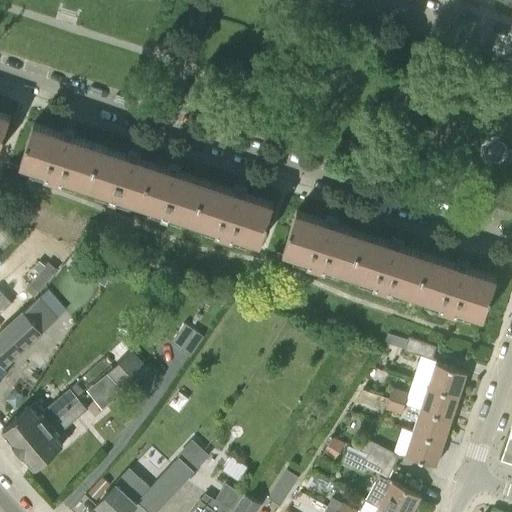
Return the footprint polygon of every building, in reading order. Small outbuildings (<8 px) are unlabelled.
[(0,110),(0,146),(11,114),(0,110)] [(79,181),(92,141),(34,121),(20,161),(79,181)] [(139,201),(153,161),(92,141),(79,181),(139,201)] [(139,201),(200,221),(214,181),(153,161),(139,201)] [(214,181),(200,221),(261,242),(274,202),(214,181)] [(351,272),(365,232),(297,209),(284,249),(351,272)] [(351,272),(417,293),(430,253),(365,232),(351,272)] [(430,253),(417,293),(484,316),(497,276),(430,253)] [(45,264),(40,260),(34,266),(40,271),(26,287),(35,295),(57,269),(48,261),(45,264)] [(0,312),(0,313),(12,301),(0,288),(0,312)] [(0,334),(0,362),(3,366),(56,319),(55,317),(66,308),(50,290),(39,299),(11,325),(0,334)] [(186,320),(172,340),(192,354),(206,334),(186,320)] [(409,338),(405,337),(405,336),(389,331),(386,341),(405,347),(405,349),(436,359),(440,347),(409,337),(409,338)] [(127,390),(150,367),(131,349),(108,372),(127,390)] [(436,361),(429,384),(459,395),(466,371),(436,361)] [(459,395),(429,384),(421,407),(451,417),(459,395)] [(393,386),(389,397),(405,402),(409,391),(393,386)] [(18,449),(79,398),(71,388),(44,410),(36,401),(2,429),(18,449)] [(405,402),(389,397),(386,407),(401,413),(405,402)] [(79,398),(18,449),(34,468),(64,444),(56,435),(88,409),(79,398)] [(451,417),(421,407),(414,431),(444,440),(451,417)] [(511,423),(509,432),(510,432),(502,457),(511,460),(511,423)] [(405,425),(398,448),(406,450),(413,428),(405,425)] [(444,440),(414,431),(406,454),(436,464),(444,440)] [(337,456),(346,441),(335,434),(325,448),(337,456)] [(368,452),(375,456),(394,466),(401,454),(375,441),(374,443),(363,437),(358,446),(368,452)] [(387,478),(388,477),(394,466),(375,456),(368,452),(366,455),(349,446),(342,460),(355,467),(358,463),(380,474),(387,478)] [(234,456),(228,468),(243,475),(249,463),(234,456)] [(159,505),(190,472),(182,464),(150,497),(159,505)] [(281,503),(299,474),(287,467),(270,496),(281,503)] [(136,503),(153,484),(141,472),(123,491),(116,483),(96,505),(103,511),(127,511),(136,503)] [(392,479),(388,477),(387,478),(380,474),(367,499),(379,505),(391,511),(411,511),(421,494),(392,479)] [(88,491),(96,498),(110,483),(102,475),(88,491)] [(229,511),(242,493),(228,482),(215,499),(205,492),(190,511),(229,511)] [(244,490),(242,493),(229,511),(252,511),(260,500),(244,490)] [(338,511),(339,511),(355,511),(358,509),(343,501),(338,511)]
